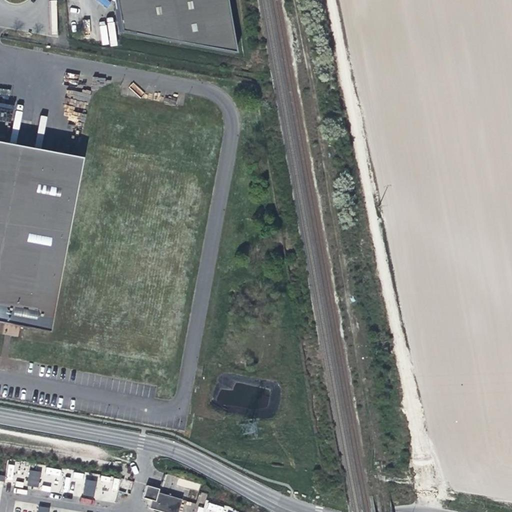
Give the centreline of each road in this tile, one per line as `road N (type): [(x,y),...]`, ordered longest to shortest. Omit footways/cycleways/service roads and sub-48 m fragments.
road 1 (track): [(328,0),(427,511)]
road 2 (residential): [(293,511),(169,448),(0,415)]
